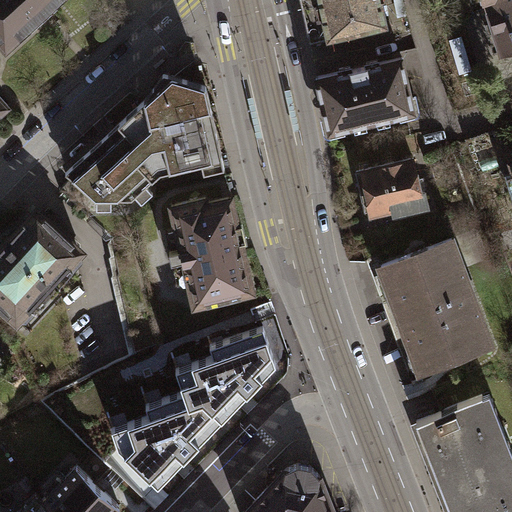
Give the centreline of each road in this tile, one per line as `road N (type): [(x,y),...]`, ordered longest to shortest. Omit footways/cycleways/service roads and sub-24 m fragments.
road 1 (primary): [(221,0),(268,235),(312,278)]
road 2 (primary): [(312,278),(313,146),(280,0)]
road 3 (residential): [(186,0),(0,171)]
road 4 (residential): [(188,511),(265,433),(310,400),(349,387)]
road 5 (primary): [(398,511),(349,387)]
